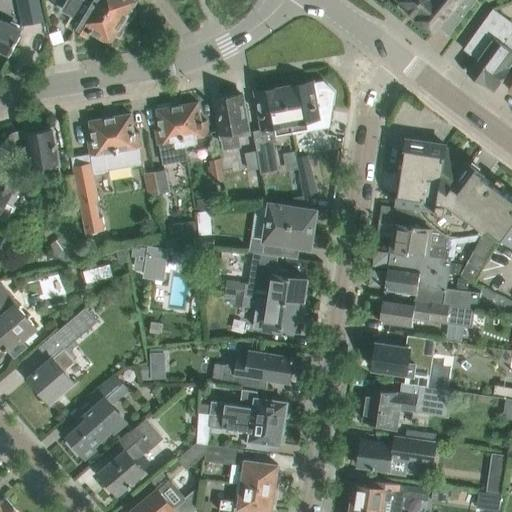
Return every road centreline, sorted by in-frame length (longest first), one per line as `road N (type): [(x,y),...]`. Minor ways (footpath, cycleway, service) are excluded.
road 1 (residential): [(314,511),(354,274),(367,112),(388,67)]
road 2 (residential): [(0,96),(173,65),(225,44),(284,0)]
road 3 (tertiary): [(511,141),(397,54)]
road 4 (residential): [(79,511),(0,417)]
